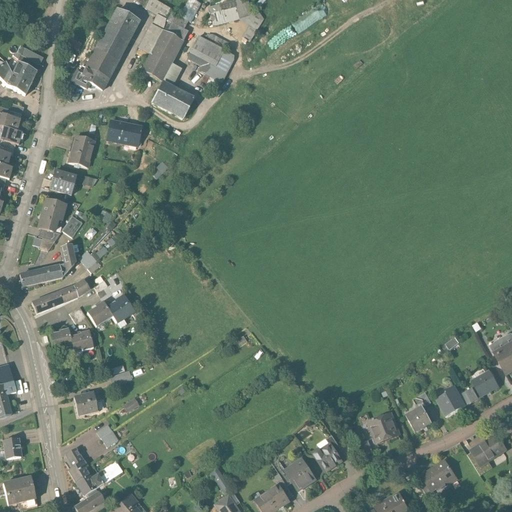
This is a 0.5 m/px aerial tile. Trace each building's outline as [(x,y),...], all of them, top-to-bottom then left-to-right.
[(145,10),(150,0),(137,0),(135,5),(145,10)] [(165,21),(170,10),(151,0),(150,0),(145,10),(157,17),(165,21)] [(238,1),(209,8),(214,28),(243,20),(238,1)] [(115,11),(103,34),(128,47),(140,23),(115,11)] [(171,15),(167,22),(183,30),(188,24),(190,25),(194,16),(184,11),(180,19),(171,15)] [(157,17),(151,28),(161,34),(167,22),(165,21),(157,17)] [(183,30),(167,22),(161,34),(183,45),(189,33),(183,30)] [(250,42),(256,31),(247,26),(241,38),(250,42)] [(150,55),(161,34),(151,28),(140,49),(150,55)] [(128,47),(103,34),(85,69),(110,81),(128,47)] [(183,45),(161,34),(150,55),(141,73),(162,84),(183,45)] [(237,56),(202,38),(187,66),(223,84),(237,56)] [(20,49),(17,56),(39,67),(42,60),(20,49)] [(14,62),(18,64),(36,73),(42,68),(39,67),(17,56),(14,62)] [(25,96),(36,73),(18,64),(11,77),(4,64),(0,66),(0,80),(7,87),(25,96)] [(103,93),(110,81),(85,69),(83,73),(79,72),(72,85),(88,93),(90,87),(103,93)] [(192,100),(163,85),(152,105),(182,120),(192,100)] [(11,105),(9,112),(10,112),(21,115),(24,109),(11,105)] [(9,117),(10,112),(9,112),(0,109),(0,115),(2,116),(9,117)] [(9,117),(20,120),(21,115),(10,112),(9,117)] [(2,116),(0,124),(0,127),(4,129),(17,132),(21,120),(20,120),(9,117),(2,116)] [(142,129),(110,122),(106,143),(138,149),(142,129)] [(4,129),(1,141),(19,146),(22,134),(17,132),(4,129)] [(95,144),(74,139),(67,165),(88,170),(95,144)] [(0,153),(0,165),(7,168),(10,156),(0,153)] [(0,165),(0,178),(6,180),(9,181),(12,169),(7,168),(0,165)] [(66,196),(71,197),(76,178),(54,172),(49,191),(66,196)] [(66,196),(49,191),(47,196),(65,201),(66,196)] [(66,206),(45,200),(37,229),(42,230),(55,234),(59,221),(62,222),(66,206)] [(82,224),(72,218),(66,225),(62,232),(72,239),(82,224)] [(55,234),(42,230),(40,238),(43,239),(54,242),(59,235),(55,234)] [(40,248),(42,241),(34,239),(32,246),(40,248)] [(54,242),(43,239),(40,248),(40,250),(48,252),(54,242)] [(92,256),(91,257),(96,263),(108,252),(103,248),(96,254),(95,253),(91,256),(92,256)] [(64,267),(40,272),(43,285),(62,280),(75,265),(72,249),(60,251),(64,267)] [(87,253),(78,261),(87,271),(96,263),(91,257),(87,253)] [(96,263),(87,271),(91,275),(100,267),(96,263)] [(40,272),(20,276),(23,289),(43,285),(40,272)] [(87,279),(83,282),(89,292),(93,289),(94,289),(87,279)] [(83,282),(73,289),(78,301),(89,292),(83,282)] [(94,289),(93,289),(100,299),(110,293),(103,283),(94,289)] [(78,301),(73,289),(57,296),(61,307),(78,301)] [(61,307),(57,296),(32,305),(36,316),(61,307)] [(133,316),(122,298),(115,303),(116,304),(107,310),(112,319),(117,326),(124,322),(133,316)] [(107,310),(103,303),(96,308),(96,309),(87,315),(96,329),(102,325),(112,319),(107,310)] [(79,309),(69,315),(75,325),(86,319),(79,309)] [(105,329),(102,325),(96,329),(98,333),(105,329)] [(70,339),(68,331),(60,333),(60,335),(50,337),(54,353),(72,348),(70,339)] [(93,350),(89,333),(81,335),(81,337),(70,339),(72,348),(74,355),(93,350)] [(511,336),(504,338),(496,342),(490,347),(494,355),(506,378),(511,374),(511,336)] [(0,385),(11,382),(7,368),(0,370),(0,385)] [(495,381),(490,372),(471,383),(474,388),(481,399),(497,389),(493,382),(495,381)] [(128,373),(109,380),(111,387),(130,380),(128,373)] [(0,418),(12,415),(7,396),(15,394),(11,382),(0,385),(0,418)] [(459,397),(454,388),(445,394),(446,396),(436,402),(446,419),(466,408),(459,397)] [(474,388),(465,393),(471,405),(481,399),(474,388)] [(465,393),(459,397),(466,408),(470,405),(471,405),(465,393)] [(418,411),(422,409),(430,405),(425,395),(413,402),(418,411)] [(92,396),(73,400),(77,418),(97,414),(92,396)] [(138,408),(133,401),(122,408),(126,415),(138,408)] [(431,425),(422,409),(418,411),(406,418),(415,434),(431,425)] [(399,438),(390,416),(367,425),(375,447),(399,438)] [(100,440),(111,432),(107,427),(97,435),(100,440)] [(118,441),(111,432),(100,440),(107,449),(118,441)] [(326,441),(329,446),(336,456),(341,453),(331,438),(326,441)] [(18,440),(2,443),(5,462),(21,459),(18,440)] [(504,459),(492,441),(479,449),(478,447),(470,453),(472,455),(481,470),(483,472),(490,467),(504,459)] [(372,456),(368,444),(355,449),(360,461),(372,456)] [(336,456),(329,446),(312,457),(323,474),(324,476),(342,464),(336,456)] [(68,474),(75,486),(89,476),(85,471),(89,469),(76,449),(64,457),(72,471),(68,474)] [(481,470),(472,455),(468,457),(478,473),(481,470)] [(303,462),(284,474),(291,486),(295,483),(300,491),(315,481),(303,462)] [(457,482),(443,462),(419,478),(420,480),(430,495),(432,494),(446,484),(449,488),(457,482)] [(115,465),(97,476),(103,486),(121,475),(115,465)] [(492,470),(490,467),(483,472),(481,470),(478,473),(481,477),(492,470)] [(212,476),(226,498),(232,494),(218,472),(212,476)] [(89,476),(75,486),(86,502),(89,500),(97,494),(96,491),(103,486),(97,476),(91,480),(89,476)] [(31,479),(3,486),(8,508),(21,505),(36,502),(31,479)] [(430,495),(420,480),(416,482),(431,503),(436,499),(432,494),(430,495)] [(277,484),(278,486),(288,500),(293,497),(282,481),(277,484)] [(278,486),(254,502),(260,511),(277,511),(290,504),(288,500),(278,486)] [(97,494),(89,500),(96,510),(104,504),(97,494)] [(226,498),(227,500),(229,498),(235,507),(239,505),(232,494),(226,498)] [(407,511),(398,496),(374,509),(375,511),(407,511)] [(143,511),(130,497),(112,511),(143,511)] [(238,511),(235,507),(229,498),(227,500),(214,508),(216,511),(238,511)] [(92,511),(96,510),(89,500),(86,502),(73,510),(74,511),(92,511)] [(36,502),(21,505),(22,511),(37,507),(36,502)]
